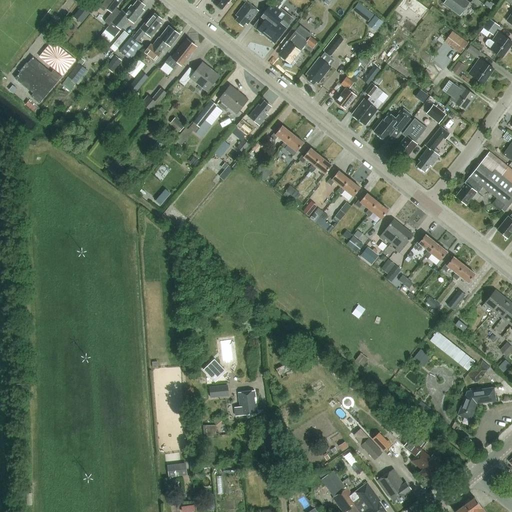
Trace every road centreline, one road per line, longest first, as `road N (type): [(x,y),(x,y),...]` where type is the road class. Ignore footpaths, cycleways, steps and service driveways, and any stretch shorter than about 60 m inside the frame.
road 1 (unclassified): [(428,204),(171,0)]
road 2 (residential): [(428,204),(511,88)]
